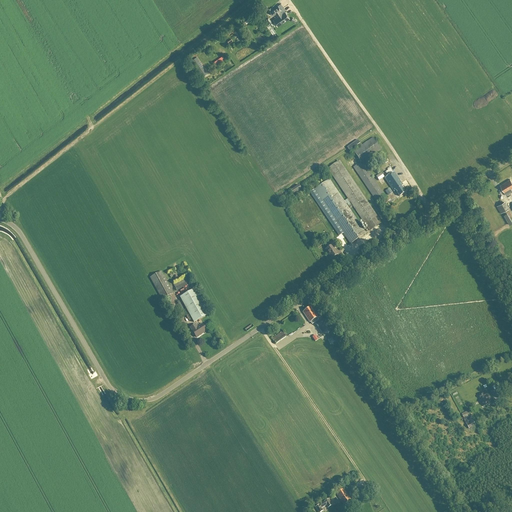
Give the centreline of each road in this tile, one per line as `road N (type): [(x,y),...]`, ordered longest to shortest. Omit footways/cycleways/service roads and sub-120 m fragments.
road 1 (tertiary): [(0,220),(22,235),(114,395),(145,404),(511,157)]
road 2 (track): [(0,213),(2,199),(255,0)]
road 3 (track): [(286,0),(431,212)]
road 4 (track): [(456,195),(511,307)]
